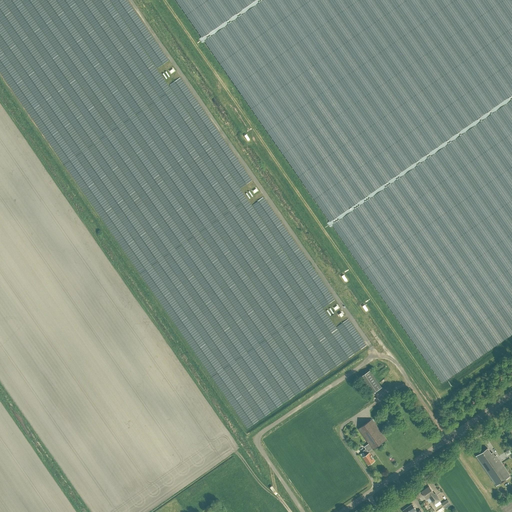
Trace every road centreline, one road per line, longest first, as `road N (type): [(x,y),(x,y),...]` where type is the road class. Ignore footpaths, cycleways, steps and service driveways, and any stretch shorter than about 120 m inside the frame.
road 1 (unknown): [(374,353),(126,0)]
road 2 (unknown): [(303,511),(255,438),(374,353)]
road 3 (tertiary): [(342,511),(511,394)]
road 4 (unknown): [(376,488),(337,429),(391,390),(413,389)]
